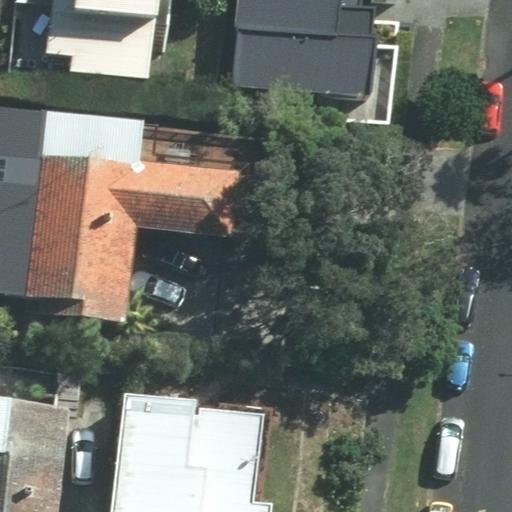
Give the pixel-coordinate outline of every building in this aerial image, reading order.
[(149,0),(48,0),(43,80),(143,87),(149,0)] [(240,0),(234,102),(317,107),(324,3),(399,8),(399,0),(240,0)] [(141,128),(0,114),(0,300),(32,303),(30,322),(116,330),(125,238),(226,248),(232,182),(136,173),(141,128)] [(104,511),(266,511),(267,508),(247,506),(254,416),(113,404),(104,511)] [(55,511),(64,415),(0,408),(0,511),(55,511)]
